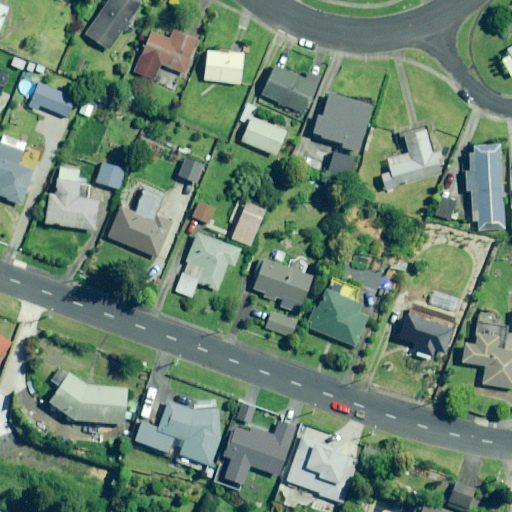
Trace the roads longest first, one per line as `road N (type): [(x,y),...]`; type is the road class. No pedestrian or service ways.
road 1 (residential): [(0,274),(405,421),(511,443)]
road 2 (residential): [(267,0),(333,34),(390,35),(431,21)]
road 3 (residential): [(511,105),(496,106),(476,93),(452,66),(431,21)]
